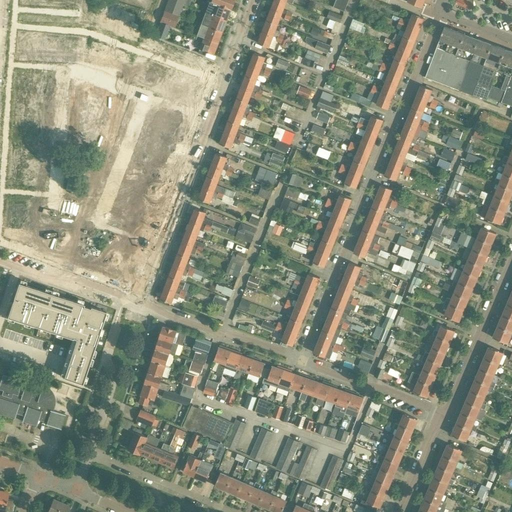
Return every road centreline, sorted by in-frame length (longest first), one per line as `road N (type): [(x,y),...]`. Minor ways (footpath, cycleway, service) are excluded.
road 1 (residential): [(302,361),(438,19)]
road 2 (residential): [(131,299),(141,291),(252,0)]
road 3 (unknown): [(79,0),(63,164),(96,180),(66,283)]
road 4 (residential): [(302,361),(131,299)]
road 5 (residential): [(441,413),(511,255)]
road 6 (residential): [(230,511),(89,451)]
road 7 (residential): [(441,413),(302,361)]
road 8 (residential): [(131,299),(0,260)]
